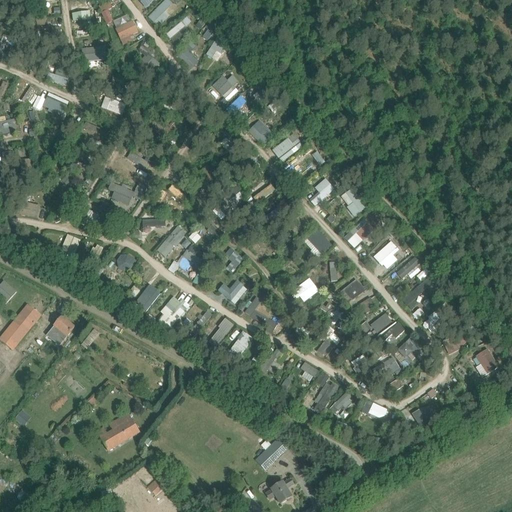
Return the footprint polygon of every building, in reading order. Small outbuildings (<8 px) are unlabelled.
[(135,0),(147,10),(155,0),(135,0)] [(159,27),(171,16),(166,11),(173,4),(169,0),(166,0),(149,16),(159,27)] [(109,10),(113,9),(111,3),(101,8),(106,21),(112,19),(109,10)] [(72,13),(73,22),(91,20),(90,11),(72,13)] [(183,20),(186,26),(192,23),(188,17),(183,20)] [(132,21),(114,30),(121,43),(139,34),(132,21)] [(166,35),(174,43),(189,30),(182,22),(166,35)] [(206,55),(217,62),(228,47),(217,39),(206,55)] [(191,52),(196,48),(194,45),(180,54),(190,69),(198,63),(191,52)] [(83,65),(104,66),(105,48),(83,47),(83,65)] [(142,52),(134,66),(152,76),(160,63),(142,52)] [(225,105),(239,91),(223,76),(209,91),(225,105)] [(241,96),(227,110),(232,115),(246,102),(241,96)] [(0,118),(0,119),(1,123),(0,122),(0,134),(18,131),(15,116),(0,118)] [(251,134),(263,147),(275,135),(264,122),(251,134)] [(294,134),(272,151),(282,163),(304,146),(294,134)] [(292,166),(302,179),(322,163),(311,150),(292,166)] [(16,180),(14,157),(5,158),(6,181),(16,180)] [(30,161),(23,162),(24,175),(31,175),(30,161)] [(69,175),(53,190),(62,199),(78,184),(69,175)] [(326,179),(316,188),(321,194),(312,202),(316,207),(336,189),(326,179)] [(131,205),(134,190),(111,185),(110,190),(114,191),(112,201),(131,205)] [(176,188),(172,192),(182,203),(186,199),(176,188)] [(235,188),(219,206),(227,214),(244,196),(235,188)] [(308,197),(312,201),(320,194),(316,189),(308,197)] [(341,197),(354,217),(367,208),(353,189),(341,197)] [(93,210),(104,214),(106,206),(96,202),(93,210)] [(344,238),(354,249),(375,230),(365,219),(344,238)] [(166,259),(187,233),(178,225),(157,251),(166,259)] [(319,259),(333,245),(318,230),(304,243),(319,259)] [(72,263),(81,240),(67,235),(58,258),(72,263)] [(189,248),(192,243),(186,240),(183,245),(189,248)] [(398,261),(394,256),(400,251),(391,242),(374,257),(386,271),(398,261)] [(96,244),(89,258),(98,262),(104,248),(96,244)] [(191,246),(188,251),(203,260),(206,255),(191,246)] [(186,251),(183,258),(198,266),(202,260),(186,251)] [(124,253),(116,266),(128,274),(136,261),(124,253)] [(402,280),(421,264),(415,257),(397,274),(402,280)] [(175,274),(180,264),(174,261),(169,270),(175,274)] [(178,271),(184,275),(188,269),(181,265),(178,271)] [(291,292),(296,300),(300,297),(304,303),(320,291),(310,278),(291,292)] [(425,280),(403,302),(412,311),(419,303),(416,300),(431,285),(425,280)] [(236,305),(248,289),(236,281),(230,289),(223,284),(218,292),(236,305)] [(343,303),(365,292),(360,281),(338,293),(343,303)] [(17,293),(5,282),(0,287),(0,297),(7,304),(17,293)] [(134,303),(146,313),(161,294),(150,284),(134,303)] [(362,319),(384,308),(378,295),(356,306),(362,319)] [(169,330),(190,307),(182,299),(179,302),(174,297),(160,312),(163,315),(158,321),(169,330)] [(254,297),(246,316),(276,329),(278,323),(257,313),(262,300),(254,297)] [(28,306),(22,314),(0,340),(14,351),(35,324),(41,317),(28,306)] [(424,318),(432,331),(451,319),(443,306),(424,318)] [(420,308),(413,315),(417,319),(424,313),(420,308)] [(386,314),(371,325),(377,333),(392,322),(386,314)] [(62,318),(54,327),(55,328),(50,335),(55,339),(60,333),(67,338),(75,328),(62,318)] [(306,326),(312,329),(316,323),(310,320),(306,326)] [(379,341),(388,349),(406,329),(396,321),(379,341)] [(92,329),(82,347),(89,351),(99,333),(92,329)] [(244,332),(224,358),(233,365),(254,340),(244,332)] [(333,332),(317,349),(326,358),(342,341),(333,332)] [(404,359),(421,349),(416,340),(399,350),(404,359)] [(472,357),(482,377),(499,368),(489,349),(472,357)] [(274,362),(276,358),(269,355),(261,374),(272,379),(279,364),(274,362)] [(351,362),(354,368),(367,361),(364,355),(351,362)] [(394,357),(373,372),(381,384),(397,373),(397,374),(403,370),(394,357)] [(305,363),(300,369),(315,379),(320,372),(305,363)] [(327,382),(330,376),(323,373),(317,384),(322,387),(310,408),(323,415),(338,388),(327,382)] [(367,400),(361,413),(371,417),(374,412),(385,417),(388,410),(367,400)] [(428,419),(430,425),(441,421),(435,405),(415,413),(418,422),(428,419)] [(23,412),(16,420),(23,427),(31,419),(23,412)] [(97,432),(109,452),(140,433),(129,414),(110,426),(113,431),(107,434),(104,428),(97,432)] [(279,439),(272,446),(257,461),(265,471),(288,449),(279,439)] [(162,475),(161,476),(148,488),(156,496),(170,483),(162,475)] [(283,483),(272,490),(266,494),(270,501),(276,497),(281,505),(292,498),(287,490),(295,485),(291,480),(283,484),(283,483)]
